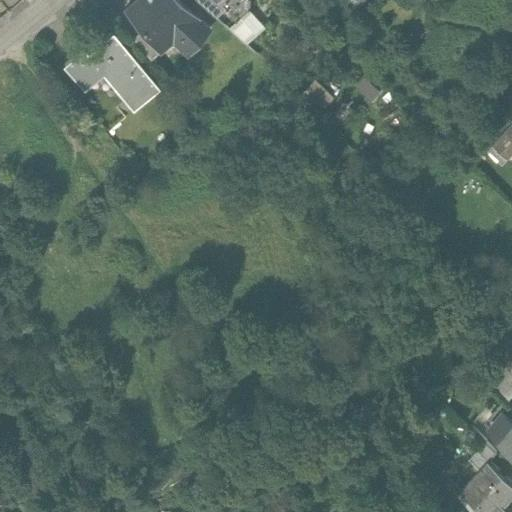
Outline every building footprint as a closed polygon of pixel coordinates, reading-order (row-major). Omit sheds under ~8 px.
[(180,0),(131,0),(124,6),(140,26),(152,40),(154,39),(160,47),(171,37),(186,51),(209,27),(180,0)] [(223,8),(214,0),(198,0),(215,15),(223,8)] [(214,0),(223,8),(224,6),(235,19),(248,7),(248,0),(214,0)] [(150,55),(160,47),(154,39),(152,40),(140,26),(132,34),(150,55)] [(156,83),(111,29),(86,49),(82,44),(63,59),(83,82),(100,68),(118,83),(134,102),(156,83)] [(511,125),(496,138),(503,146),(511,137),(511,125)] [(511,356),(501,369),(511,379),(511,356)] [(511,408),(510,407),(510,408),(504,402),(491,417),(496,422),(511,436),(511,408)] [(511,470),(490,450),(460,481),(492,511),(507,511),(511,507),(511,496),(506,491),(511,484),(511,470)]
